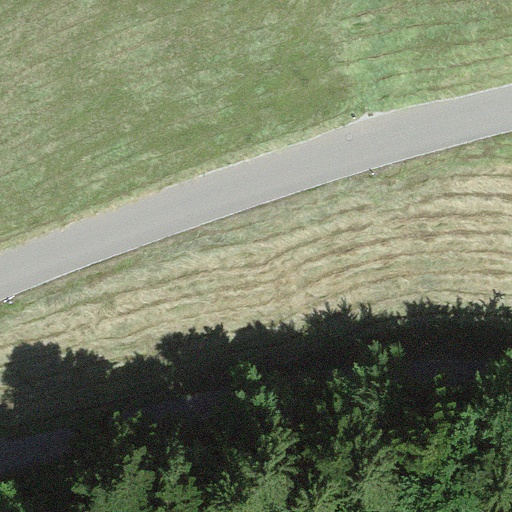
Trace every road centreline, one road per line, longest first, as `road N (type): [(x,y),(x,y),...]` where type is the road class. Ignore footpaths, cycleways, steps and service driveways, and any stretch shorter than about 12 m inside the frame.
road 1 (tertiary): [(0,286),(346,155),(511,120)]
road 2 (unclassified): [(0,462),(239,422),(511,402)]
